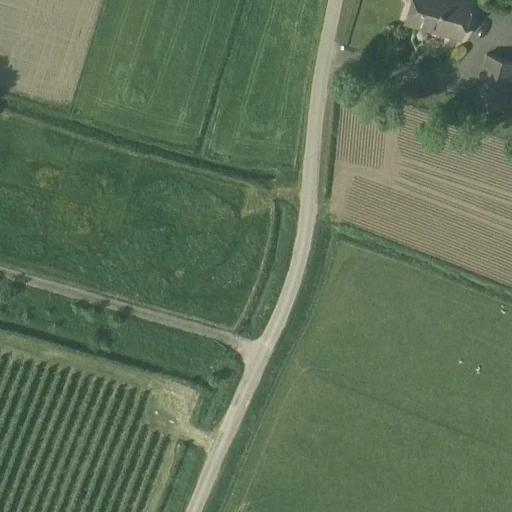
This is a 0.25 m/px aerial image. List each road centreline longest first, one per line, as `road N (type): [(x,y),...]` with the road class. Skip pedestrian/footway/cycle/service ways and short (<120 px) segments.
road 1 (unclassified): [(262,351),(300,258),(332,0)]
road 2 (unclassified): [(262,351),(0,273)]
road 3 (unclassified): [(195,511),(262,351)]
